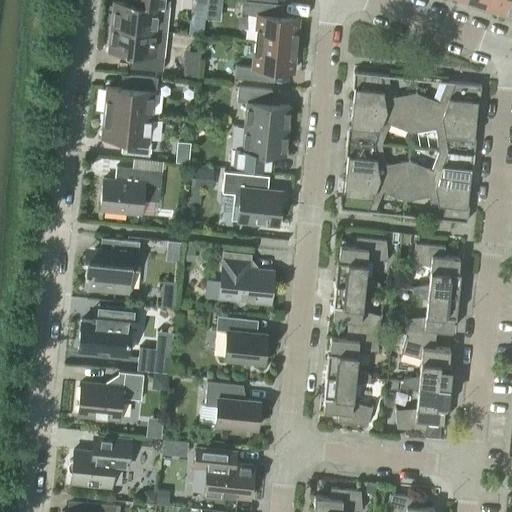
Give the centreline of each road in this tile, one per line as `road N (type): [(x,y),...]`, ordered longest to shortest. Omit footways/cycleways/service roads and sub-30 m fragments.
road 1 (residential): [(36,511),(85,0)]
road 2 (residential): [(292,451),(311,209)]
road 3 (residential): [(472,471),(495,245)]
road 4 (residential): [(311,209),(332,0)]
road 5 (residential): [(311,209),(495,245)]
road 6 (residential): [(472,471),(292,451)]
road 7 (residential): [(511,48),(373,0)]
road 8 (residential): [(495,245),(511,115)]
